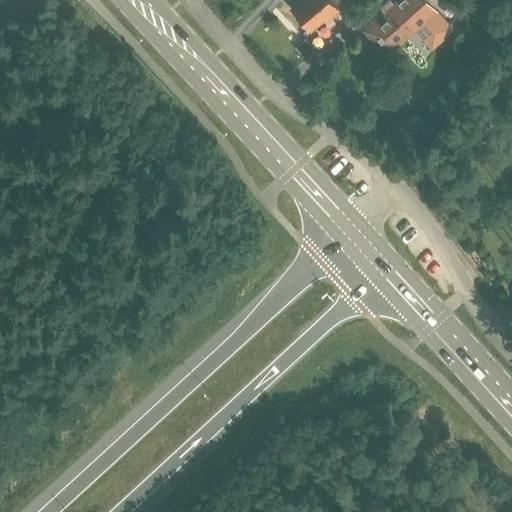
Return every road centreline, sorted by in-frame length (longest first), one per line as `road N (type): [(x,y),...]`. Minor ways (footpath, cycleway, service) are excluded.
road 1 (motorway): [(351,233),(49,511)]
road 2 (motorway): [(121,511),(386,270)]
road 3 (primary): [(351,233),(136,0)]
road 4 (unclassified): [(393,188),(283,98),(191,0)]
road 5 (unclassified): [(502,346),(433,233),(393,188)]
road 6 (primary): [(511,405),(386,270)]
